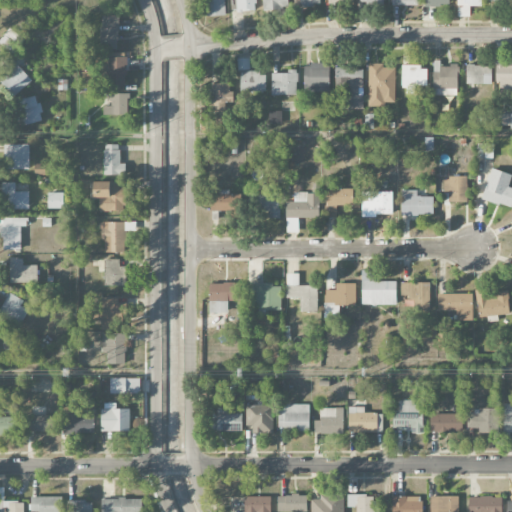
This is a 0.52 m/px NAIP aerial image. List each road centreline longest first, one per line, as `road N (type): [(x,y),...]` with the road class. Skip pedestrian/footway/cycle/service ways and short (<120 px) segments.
road 1 (residential): [(147,0),(157,49),(155,442),(171,511)]
road 2 (residential): [(206,511),(191,451),(193,55),(183,0)]
road 3 (residential): [(511,34),(329,34),(182,46)]
road 4 (residential): [(511,464),(183,465)]
road 5 (residential): [(480,247),(190,250)]
road 6 (residential): [(165,465),(0,466)]
